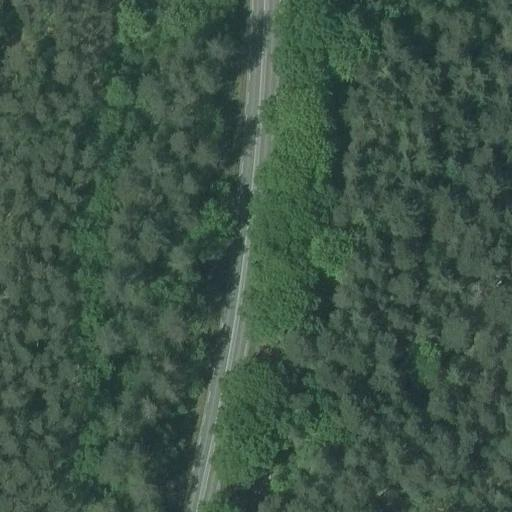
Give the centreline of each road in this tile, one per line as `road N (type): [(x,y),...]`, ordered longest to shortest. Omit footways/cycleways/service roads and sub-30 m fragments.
road 1 (primary): [(194,511),(231,341),(256,150),(263,0)]
road 2 (track): [(294,378),(374,511)]
